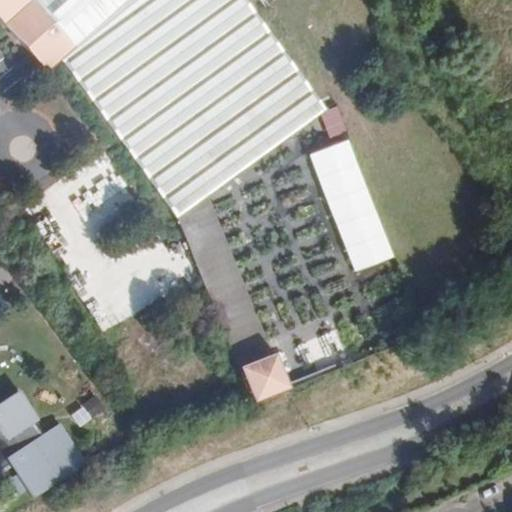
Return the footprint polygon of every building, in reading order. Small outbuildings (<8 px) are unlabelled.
[(0,0),(0,20),(47,73),(57,65),(128,0),(0,0)] [(325,110),(244,0),(128,0),(57,65),(173,211),(207,197),(325,110)] [(311,152),(352,271),(392,257),(351,138),(311,152)] [(270,355),(207,197),(173,211),(236,369),(270,355)] [(250,405),(287,390),(272,354),(270,355),(236,369),(250,405)] [(0,469),(9,464),(16,474),(7,479),(18,495),(26,490),(31,498),(84,464),(58,424),(40,436),(32,424),(37,421),(18,391),(0,403),(0,469)] [(96,397),(78,410),(88,423),(105,410),(96,397)]
